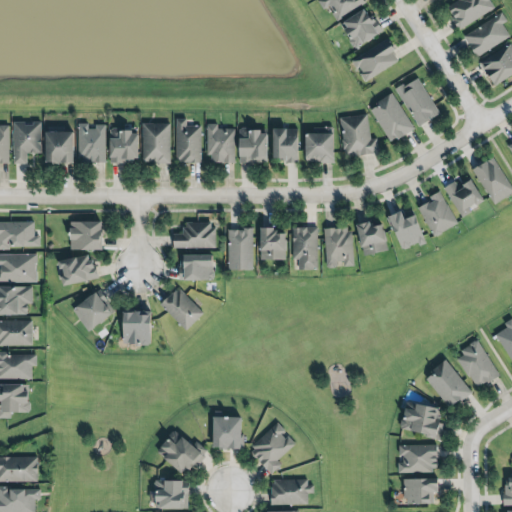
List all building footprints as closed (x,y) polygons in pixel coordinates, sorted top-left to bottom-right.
[(318,0),(324,8),(330,4),(335,11),(333,13),(337,20),(366,2),(364,0),(318,0)] [(486,0),(454,0),(443,7),(458,30),(492,9),(486,0)] [(364,7),(366,10),(367,9),(371,15),(373,14),(377,20),(379,22),(384,30),(364,43),(364,42),(356,47),(353,46),(350,41),(350,40),(350,39),(351,38),(342,24),(345,21),(344,20),(364,7)] [(509,37),(501,24),(506,21),(501,12),(461,37),(475,58),(509,37)] [(350,61),(364,82),(398,60),(385,39),(350,61)] [(480,62),(509,43),(511,47),(511,74),(496,86),(480,62)] [(440,113),(418,77),(405,85),(403,83),(395,88),(419,126),(430,119),(429,116),(430,115),(431,118),(440,113)] [(393,92),(416,129),(406,135),(398,140),(397,138),(390,142),(370,111),(377,105),(375,103),(389,93),(393,92)] [(369,139),(365,114),(337,118),(343,157),(377,152),(375,138),(369,139)] [(177,117),(187,118),(187,125),(201,125),(201,162),(181,161),(181,159),(177,159),(177,117)] [(12,164),(25,164),(25,154),(40,154),(40,122),(11,123),(12,164)] [(79,122),(79,157),(86,157),(86,160),(96,160),(100,159),(106,161),(107,123),(96,123),(96,127),(90,127),(90,122),(79,122)] [(157,160),(157,163),(171,162),(171,122),(143,122),(144,160),(157,160)] [(216,129),(216,124),(206,124),(207,163),(234,162),(233,128),(216,129)] [(114,126),(113,128),(111,128),(110,162),(125,162),(125,161),(135,161),(135,155),(139,155),(139,131),(133,131),(133,127),(127,126),(114,126)] [(240,163),(240,128),(241,128),(243,126),(261,127),(261,131),(267,131),(268,162),(240,163)] [(273,126),(287,126),(287,128),(298,128),(298,162),(293,161),(286,162),(286,158),(284,157),(281,158),(281,154),(274,155),(273,126)] [(302,163),(331,162),(331,127),(311,127),(311,133),(301,133),(302,163)] [(41,132),(42,164),(70,163),(70,132),(41,132)] [(493,156),(511,185),(511,192),(495,204),(473,169),(478,164),(482,162),(487,160),(490,157),(493,156)] [(480,201),(468,178),(455,185),(453,181),(443,186),(460,218),(470,213),(467,208),(480,201)] [(431,195),(440,190),(458,222),(442,231),(442,233),(438,235),(436,235),(435,235),(418,207),(433,199),(431,195)] [(401,209),(405,218),(408,217),(407,215),(416,211),(427,242),(420,245),(419,241),(410,244),(410,246),(405,248),(402,248),(395,229),(392,230),(387,217),(390,215),(389,213),(401,209)] [(356,222),(363,220),(370,218),(371,222),(374,221),(375,223),(378,222),(383,222),(388,240),(387,240),(389,249),(364,256),(363,249),(356,222)] [(102,219),(70,220),(70,238),(71,238),(72,248),(104,247),(104,234),(104,226),(102,226),(102,219)] [(0,221),(0,249),(10,249),(10,244),(25,244),(25,246),(40,246),(40,236),(34,236),(34,221),(0,221)] [(174,233),(174,247),(216,247),(216,227),(212,227),(212,221),(187,221),(187,227),(184,227),(184,233),(174,233)] [(262,225),(261,259),(274,257),(286,259),(286,250),(287,249),(287,231),(282,230),(279,231),(279,228),(275,228),(275,225),(268,224),(262,225)] [(293,227),(294,259),(299,259),(299,269),(317,269),(318,227),(307,227),(307,226),(301,227),(300,227),(298,227),(293,227)] [(229,229),(229,269),(254,269),(254,227),(245,227),(245,229),(240,229),(235,228),(229,229)] [(325,268),(339,267),(352,266),(350,228),(323,229),(325,268)] [(181,254),(185,254),(185,252),(214,252),(214,270),(215,271),(215,276),(214,277),(214,279),(180,279),(180,265),(181,265),(181,254)] [(38,253),(38,263),(37,263),(37,270),(38,270),(38,282),(0,282),(0,253),(27,253),(38,253)] [(59,259),(77,255),(78,256),(89,253),(90,259),(93,258),(94,265),(97,264),(99,276),(87,279),(87,278),(64,283),(62,274),(65,273),(63,267),(61,268),(59,259)] [(0,315),(26,315),(26,312),(27,312),(28,312),(27,304),(33,303),(33,286),(26,285),(15,284),(0,284),(0,315)] [(161,303),(165,297),(169,295),(176,289),(178,290),(181,287),(205,312),(187,329),(161,303)] [(78,305),(77,304),(97,289),(98,290),(101,288),(110,300),(108,302),(115,310),(107,316),(109,318),(101,323),(100,321),(89,330),(74,310),(74,309),(75,308),(78,305)] [(125,309),(124,342),(142,342),(143,344),(148,344),(151,342),(152,309),(125,309)] [(31,321),(0,321),(0,345),(31,345),(31,321)] [(511,323),(495,332),(511,363),(511,323)] [(498,375),(476,340),(458,351),(461,356),(455,359),(475,390),(498,375)] [(0,351),(11,351),(11,354),(38,353),(38,367),(33,367),(34,379),(0,379),(0,351)] [(446,358),(431,370),(433,373),(426,378),(449,407),(459,399),(461,402),(473,392),(446,358)] [(0,417),(11,417),(12,411),(30,411),(30,410),(31,409),(31,403),(29,401),(29,384),(25,384),(25,382),(2,382),(2,386),(0,384),(0,417)] [(440,440),(425,437),(426,433),(401,428),(400,425),(402,419),(406,416),(405,409),(407,400),(443,407),(440,422),(443,423),(440,440)] [(214,414),(215,445),(221,444),(221,447),(230,447),(230,446),(235,446),(242,447),(245,446),(245,435),(243,434),(243,415),(231,414),(231,413),(227,413),(226,414),(214,414)] [(252,446),(278,423),(284,430),(280,433),(286,439),(289,436),(295,443),(277,460),(281,464),(272,473),(257,457),(254,457),(252,455),(252,452),(252,451),(255,448),(252,446)] [(206,456),(204,454),(208,450),(197,440),(195,443),(184,434),(183,435),(176,429),(175,430),(174,431),(169,435),(169,436),(162,445),(163,445),(159,451),(182,470),(187,464),(191,467),(194,463),(198,466),(206,456)] [(399,445),(437,444),(437,460),(439,462),(439,465),(437,466),(437,468),(433,468),(433,472),(399,472),(399,462),(403,462),(403,456),(399,456),(399,445)] [(0,456),(38,456),(38,481),(0,481),(0,456)] [(404,478),(404,498),(408,498),(408,503),(422,501),(434,503),(434,490),(439,490),(438,476),(428,477),(421,476),(404,478)] [(156,508),(190,509),(190,495),(191,494),(191,486),(191,479),(175,477),(165,478),(158,479),(155,482),(154,488),(156,491),(156,499),(156,508)] [(511,506),(511,477),(503,478),(502,506),(511,506)] [(307,505),(306,494),(312,494),(312,481),(269,482),(270,506),(307,505)] [(41,489),(41,499),(36,499),(36,511),(0,511),(0,485),(11,485),(11,487),(26,487),(26,489),(41,489)]
